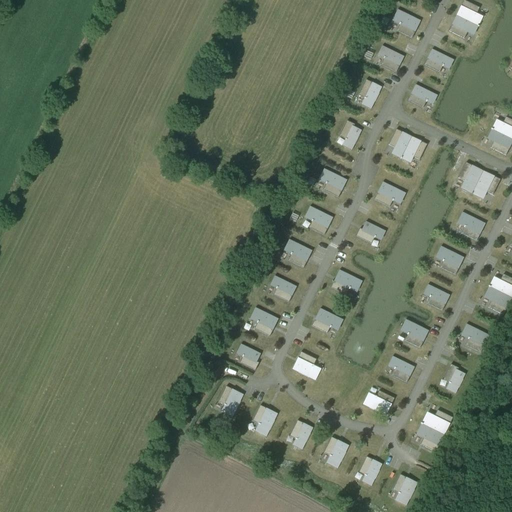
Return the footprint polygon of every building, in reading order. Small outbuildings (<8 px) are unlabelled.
[(464,1),(456,16),(477,27),(481,19),(475,16),(479,8),(464,1)] [(398,11),(393,21),(399,24),(398,25),(399,25),(396,31),(412,39),(415,31),(414,30),(419,21),(420,22),(420,21),(397,10),(398,11)] [(456,16),(448,31),(464,39),(467,32),(473,35),(477,27),(456,16)] [(382,47),(378,55),(384,58),(380,65),(396,73),(404,57),(382,47)] [(431,50),(424,65),(439,73),(442,67),(449,71),(454,61),(431,50)] [(366,80),(358,95),(366,99),(363,106),(370,110),(381,88),(366,80)] [(415,85),(407,101),(422,108),(425,103),(432,106),(437,96),(415,85)] [(496,122),(492,130),(511,140),(511,139),(511,120),(505,117),(502,125),(496,122)] [(347,121),(339,137),(345,139),(345,140),(346,140),(343,145),(352,149),(351,150),(351,151),(361,131),(360,132),(353,128),(354,125),(347,121)] [(396,130),(388,145),(395,149),(393,154),(401,158),(400,160),(411,138),(403,135),(403,133),(396,130)] [(492,130),(488,139),(493,141),(490,148),(505,156),(509,148),(508,148),(511,140),(492,130)] [(411,138),(400,160),(401,160),(401,158),(409,162),(412,157),(419,160),(427,145),(419,141),(418,142),(411,138)] [(465,163),(458,178),(465,182),(462,187),(472,192),(482,173),(473,168),(473,167),(465,163)] [(325,170),(320,180),(326,183),(325,184),(326,185),(323,190),(338,198),(342,190),(341,190),(345,180),(346,181),(347,181),(324,169),(324,170),(325,170)] [(482,173),(472,192),(483,197),(485,192),(492,195),(500,180),(492,176),(492,177),(482,173)] [(378,192),(374,200),(389,207),(392,202),(393,201),(399,204),(404,194),(405,194),(406,194),(382,182),(382,183),(383,183),(382,183),(383,183),(379,193),(378,192)] [(311,208),(306,218),(312,221),(311,222),(309,228),(324,236),(328,228),(327,227),(331,218),(332,218),(333,218),(310,207),(309,207),(310,207),(311,208)] [(463,214),(458,224),(464,227),(463,228),(464,228),(461,234),(476,241),(480,234),(479,233),(484,224),(485,224),(462,213),(463,214)] [(359,229),(356,237),(371,244),(373,239),(374,239),(375,238),(381,241),(385,232),(365,221),(361,228),(361,230),(359,229)] [(290,243),(286,252),(291,254),(291,255),(288,261),(303,269),(307,261),(306,261),(310,253),(311,254),(311,253),(289,242),(289,243),(289,242),(289,243),(290,243)] [(441,248),(437,258),(443,261),(442,262),(440,268),(455,275),(459,268),(458,267),(462,258),(463,258),(464,258),(440,247),(441,247),(440,247),(441,248)] [(334,280),(331,287),(346,295),(349,289),(350,288),(356,291),(361,281),(362,281),(339,270),(340,271),(336,278),(335,280),(334,280)] [(494,279),(489,288),(510,299),(511,298),(509,297),(511,291),(511,279),(503,275),(499,282),(494,279)] [(275,277),(271,285),(276,288),(276,289),(273,295),(289,303),(292,295),(291,295),(295,287),(296,287),(274,276),(274,277),(274,276),(274,277),(275,277)] [(428,286),(425,294),(429,296),(429,298),(426,304),(442,311),(445,304),(444,303),(448,296),(449,296),(450,296),(428,285),(427,285),(428,286)] [(489,288),(485,298),(491,301),(488,308),(503,315),(507,308),(506,307),(510,299),(489,288)] [(315,318),(311,326),(327,333),(330,328),(331,327),(337,329),(342,319),(343,320),(320,308),(320,309),(321,309),(317,317),(316,319),(315,318)] [(256,312),(252,320),(257,323),(257,324),(254,330),(270,337),(273,330),(272,329),(276,322),(277,322),(255,311),(256,312)] [(406,321),(401,331),(407,334),(407,335),(404,341),(420,349),(423,341),(422,340),(427,331),(428,332),(428,331),(405,320),(406,321)] [(467,325),(462,335),(468,338),(467,340),(468,340),(465,346),(480,353),(484,346),(483,345),(488,336),(489,336),(466,324),(466,325),(467,325)] [(242,345),(238,354),(243,356),(242,357),(243,357),(240,363),(255,371),(259,363),(257,362),(260,354),(241,345),(240,345),(242,345)] [(291,370),(314,381),(313,380),(318,370),(312,367),(313,366),(312,366),(315,360),(300,353),(296,360),(297,361),(293,370),(292,370),(291,370)] [(393,358),(389,366),(394,368),(393,370),(394,370),(391,376),(406,383),(410,375),(409,375),(413,367),(414,368),(392,357),(393,358)] [(450,365),(443,380),(448,383),(450,384),(447,389),(455,393),(455,394),(465,375),(464,375),(464,376),(456,372),(458,369),(450,365)] [(226,387),(218,402),(224,405),(225,406),(222,412),(232,417),(232,418),(243,395),(242,396),(235,392),(233,392),(234,390),(226,387)] [(362,405),(385,416),(386,416),(385,416),(385,415),(389,406),(390,407),(394,399),(379,391),(376,397),(375,397),(375,398),(369,395),(364,405),(363,405),(362,405)] [(260,406),(252,421),(258,424),(258,425),(259,425),(256,431),(266,436),(266,437),(266,438),(277,414),(277,415),(276,416),(269,412),(267,411),(268,410),(260,406)] [(427,414),(422,425),(443,435),(447,425),(449,426),(452,418),(437,411),(434,416),(433,417),(427,414)] [(297,421),(290,436),(293,438),(293,439),(294,439),(291,445),(301,450),(301,451),(301,452),(313,428),(312,428),(312,429),(312,430),(304,426),(305,425),(297,421)] [(422,425),(417,435),(423,438),(422,440),(423,440),(420,446),(435,453),(439,446),(438,445),(443,435),(422,425)] [(331,438),(323,453),(329,456),(330,457),(327,463),(337,468),(337,469),(348,446),(347,447),(340,443),(338,442),(339,441),(331,438)] [(482,451),(479,457),(486,460),(488,454),(482,451)] [(366,457),(359,473),(364,476),(365,477),(362,483),(370,487),(370,488),(382,465),(381,465),(381,466),(373,462),(374,461),(366,457)] [(400,475),(392,490),(398,493),(398,494),(399,494),(396,500),(406,505),(405,506),(406,506),(405,506),(406,507),(417,483),(417,484),(417,483),(416,484),(407,480),(407,479),(400,475)]
